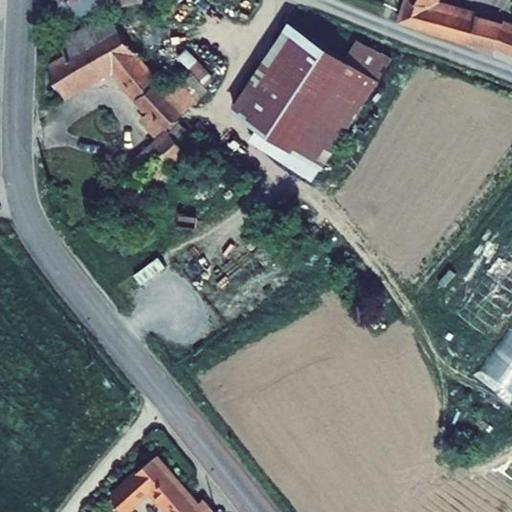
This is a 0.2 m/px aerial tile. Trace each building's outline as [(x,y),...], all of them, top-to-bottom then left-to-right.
[(63,0),(62,22),(109,10),(110,0),(63,0)] [(446,0),(413,0),(409,12),(405,19),(467,38),(477,36),(511,47),(511,25),(510,25),(509,27),(487,18),(487,16),(446,1),(446,0)] [(69,54),(49,66),(56,79),(67,95),(117,65),(151,107),(146,112),(161,130),(199,100),(185,82),(173,91),(110,15),(62,43),(69,54)] [(355,59),(295,20),(240,107),(276,131),(329,166),(378,92),(347,71),(355,59)] [(191,147),(176,130),(155,148),(170,166),(191,147)] [(170,166),(155,148),(129,168),(144,187),(170,166)] [(130,264),(145,281),(180,249),(165,232),(130,264)] [(511,245),(510,244),(476,289),(505,312),(511,302),(511,245)] [(511,389),(511,339),(489,375),(511,389)] [(213,511),(204,500),(198,505),(159,457),(112,496),(125,511),(151,490),(169,511),(213,511)]
